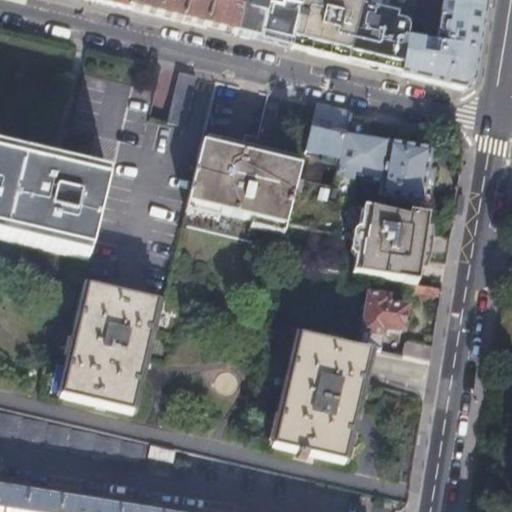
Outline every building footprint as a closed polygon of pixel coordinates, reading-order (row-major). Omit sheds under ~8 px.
[(68,0),(74,1),(126,14),(128,0),(68,0)] [(128,0),(126,14),(173,25),(232,39),(241,0),(128,0)] [(241,0),(232,39),(258,46),(287,53),(299,0),(241,0)] [(361,1),(355,0),(299,0),(287,53),(315,59),(343,66),(361,1)] [(361,0),(361,1),(343,66),(370,73),(400,80),(406,44),(414,0),(361,0)] [(442,0),(433,48),(406,44),(400,80),(460,94),(473,85),(480,40),(486,0),(442,0)] [(193,82),(175,77),(164,128),(182,132),(193,82)] [(329,114),(312,110),(300,159),(336,167),(347,119),(329,114)] [(385,146),(363,143),(367,123),(359,122),(347,119),(336,167),(330,193),(327,206),(347,210),(354,180),(378,186),(385,146)] [(378,186),(376,201),(421,208),(425,182),(429,154),(385,146),(378,186)] [(248,160),(199,148),(185,209),(283,232),(294,184),(297,172),(248,160)] [(0,237),(88,257),(105,186),(43,172),(0,161),(0,237)] [(283,232),(274,268),(414,290),(415,290),(423,242),(426,222),(406,219),(405,223),(347,210),(327,206),(330,193),(294,184),(283,232)] [(167,274),(170,274),(179,233),(177,232),(167,274)] [(75,289),(81,290),(84,279),(78,277),(75,289)] [(168,282),(162,309),(186,315),(188,307),(190,300),(190,299),(171,294),(173,283),(168,282)] [(156,308),(83,290),(58,400),(131,418),(156,308)] [(415,290),(414,290),(413,297),(438,301),(439,294),(415,290)] [(190,300),(188,307),(196,309),(198,302),(190,300)] [(357,353),(367,355),(377,358),(382,333),(399,336),(401,324),(403,314),(386,311),(387,303),(365,300),(357,353)] [(357,353),(294,340),(270,450),(292,455),(291,460),(313,466),(314,460),(343,467),(351,429),(367,355),(357,353)] [(402,350),(400,363),(427,369),(430,351),(406,347),(402,350)] [(0,439),(42,445),(42,449),(90,457),(90,461),(143,469),(147,447),(0,411),(0,439)] [(168,463),(170,452),(149,447),(147,459),(168,463)] [(107,511),(44,502),(44,499),(33,497),(32,500),(0,494),(0,511),(107,511)]
